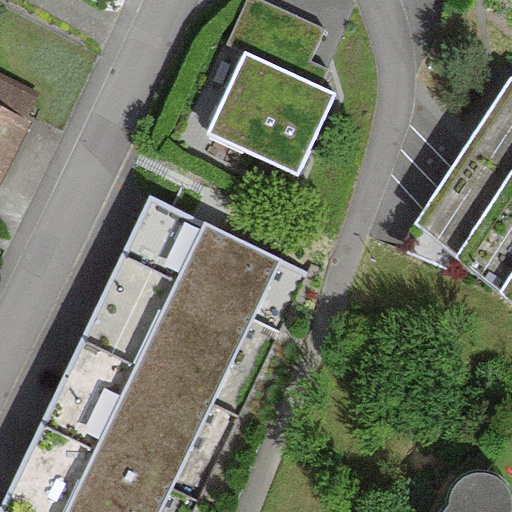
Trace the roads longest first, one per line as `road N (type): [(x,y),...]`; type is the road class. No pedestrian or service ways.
road 1 (residential): [(376,0),(387,17),(398,79),(364,217),(250,511)]
road 2 (residential): [(0,339),(171,0)]
